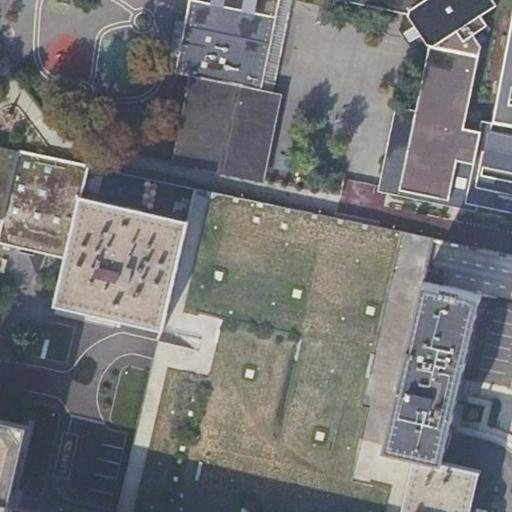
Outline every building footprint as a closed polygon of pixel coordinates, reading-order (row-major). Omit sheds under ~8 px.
[(299,0),(283,0),(264,92),(238,87),(219,174),(263,183),(282,97),(278,96),(299,0)] [(476,207),(492,123),(480,121),(476,136),(461,133),(478,47),(473,38),(487,30),(480,16),(496,6),(491,0),(416,0),(443,44),(446,45),(445,50),(430,116),(429,122),(410,118),(394,190),(476,207)] [(511,15),(492,123),(511,126),(511,15)] [(176,165),(219,174),(238,87),(194,78),(176,165)] [(475,214),(476,207),(394,190),(410,118),(429,122),(430,116),(405,111),(387,196),(475,214)] [(511,126),(492,123),(476,207),(488,210),(511,214),(511,126)] [(65,262),(87,165),(0,146),(0,221),(2,222),(0,229),(0,245),(44,257),(65,262)] [(87,165),(65,262),(54,305),(107,318),(161,332),(192,187),(87,165)] [(192,187),(161,332),(156,352),(117,511),(402,511),(416,457),(387,449),(427,271),(435,239),(192,187)] [(488,210),(476,207),(475,214),(486,217),(488,210)] [(387,449),(416,457),(442,463),(450,426),(460,384),(479,297),(460,292),(442,288),(445,276),(427,271),(387,449)] [(0,511),(8,511),(28,430),(0,422),(0,511)] [(416,457),(402,511),(470,511),(480,473),(442,463),(416,457)]
